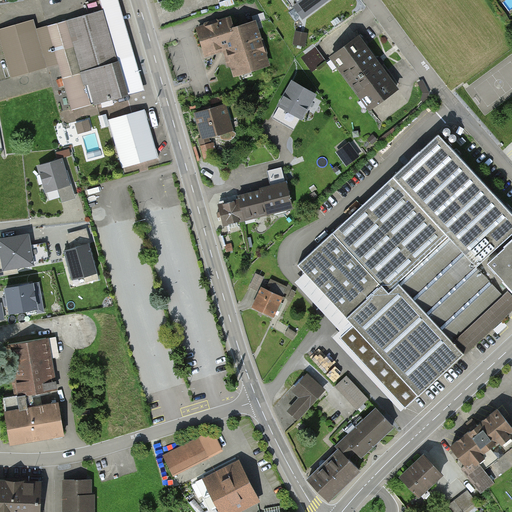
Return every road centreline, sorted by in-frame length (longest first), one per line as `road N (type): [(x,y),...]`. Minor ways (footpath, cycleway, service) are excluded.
road 1 (secondary): [(138,0),(257,400)]
road 2 (residential): [(257,400),(82,454),(0,459)]
road 3 (secondary): [(342,511),(511,347)]
road 4 (residential): [(373,0),(511,170)]
road 5 (secondary): [(257,400),(317,511)]
